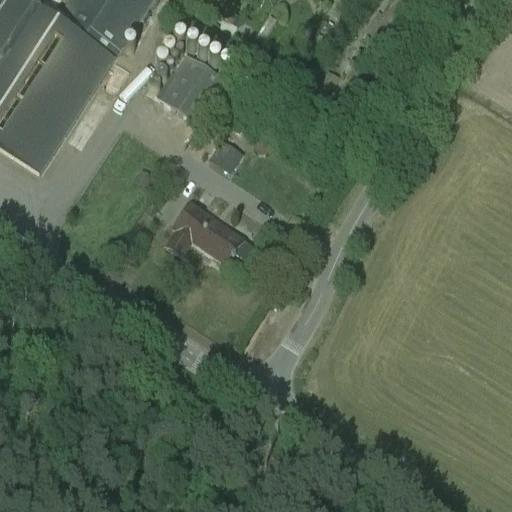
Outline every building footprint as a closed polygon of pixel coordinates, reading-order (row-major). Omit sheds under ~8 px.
[(0,0),(0,155),(38,180),(109,70),(0,0)] [(10,0),(35,15),(44,0),(10,0)] [(66,12),(55,28),(112,65),(123,49),(153,0),(65,0),(64,2),(70,5),(66,12)] [(416,15),(400,4),(396,2),(330,108),(314,99),(302,117),(340,140),(416,15)] [(285,22),(264,39),(274,51),(295,34),(285,22)] [(197,132),(208,115),(225,89),(185,62),(168,89),(156,106),(197,132)] [(218,146),(209,161),(232,174),(241,160),(218,146)] [(140,177),(133,187),(143,193),(149,183),(140,177)] [(233,262),(233,261),(247,270),(250,269),(256,261),(256,257),(226,237),(190,213),(184,222),(173,238),(175,240),(165,254),(180,264),(190,250),(226,273),(230,266),(232,267),(234,263),(233,262)]
